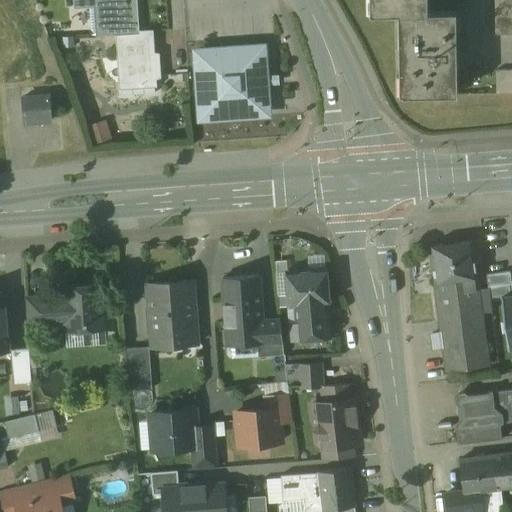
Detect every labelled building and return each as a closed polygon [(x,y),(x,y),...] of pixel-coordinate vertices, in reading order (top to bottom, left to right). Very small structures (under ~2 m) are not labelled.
[(135,0),(74,0),(75,7),(90,6),(101,5),(103,33),(97,34),(96,34),(97,35),(117,34),(138,32),(135,0)] [(427,0),(376,0),(376,15),(404,14),(428,14),(427,0)] [(511,11),(511,0),(494,0),(494,12),(511,11)] [(101,5),(90,6),(91,30),(96,34),(97,34),(103,33),(101,5)] [(511,11),(494,12),(495,35),(511,34),(511,11)] [(428,14),(404,14),(405,46),(400,46),(401,95),(457,94),(456,13),(428,14)] [(152,31),(138,32),(117,34),(120,80),(121,80),(137,79),(137,84),(155,83),(155,82),(155,78),(159,77),(159,63),(154,62),(152,31)] [(262,49),(198,53),(202,117),(266,112),(264,88),(270,88),(269,72),(263,73),(262,49)] [(511,92),(511,70),(495,71),(495,93),(511,92)] [(137,79),(121,80),(122,95),(156,93),(155,83),(137,84),(137,79)] [(50,97),(22,99),(23,124),(44,122),(44,115),(52,115),(50,97)] [(471,241),(431,246),(435,282),(436,282),(476,276),(471,241)] [(327,270),(286,273),(289,305),(297,305),(298,324),(291,324),(292,341),(328,338),(325,303),(330,302),(327,270)] [(489,298),(511,295),(511,285),(510,272),(486,275),(489,298)] [(259,275),(223,278),(227,346),(257,344),(263,343),(262,321),(259,275)] [(478,291),(476,276),(436,282),(440,309),(439,309),(447,371),(488,365),(481,314),(481,313),(478,291)] [(192,281),(148,284),(149,301),(150,301),(154,348),(171,347),(170,338),(194,336),(194,345),(196,345),(192,281)] [(51,298),(53,325),(67,324),(67,327),(84,325),(85,330),(111,328),(110,305),(101,305),(100,287),(65,289),(65,296),(51,298)] [(488,289),(478,291),(481,313),(491,312),(488,289)] [(5,293),(0,293),(0,340),(8,340),(5,293)] [(511,295),(501,297),(509,351),(511,350),(511,295)] [(53,325),(51,298),(26,299),(27,326),(53,325)] [(280,320),(262,321),(263,343),(282,342),(280,320)] [(263,343),(257,344),(258,357),(284,355),(282,342),(263,343)] [(149,347),(125,349),(128,391),(152,389),(149,347)] [(29,349),(11,350),(13,384),(31,383),(30,365),(29,349)] [(39,349),(29,349),(30,365),(40,365),(39,349)] [(320,363),(300,364),(301,389),(322,387),(322,386),(320,363)] [(348,384),(322,386),(322,387),(324,402),(349,399),(348,384)] [(488,393),(468,395),(465,392),(459,392),(456,397),(456,402),(461,405),(462,416),(457,419),(459,438),(456,439),(458,444),(502,438),(501,426),(503,423),(511,421),(511,388),(493,391),(492,390),(488,390),(488,393)] [(289,395),(265,397),(266,409),(278,408),(279,422),(292,421),(289,395)] [(29,396),(6,397),(7,413),(29,411),(29,396)] [(324,402),(318,403),(321,425),(319,425),(314,431),(316,440),(321,445),(323,445),(324,448),(351,445),(359,444),(354,399),(349,399),(324,402)] [(266,409),(236,412),(239,446),(281,442),(279,422),(278,408),(266,409)] [(194,410),(151,414),(153,450),(196,446),(197,446),(196,428),(194,410)] [(34,414),(4,421),(8,439),(39,431),(34,414)] [(215,426),(196,428),(197,446),(196,446),(197,469),(218,468),(215,426)] [(351,445),(324,448),(325,460),(352,458),(351,445)] [(511,452),(460,459),(464,492),(511,486),(511,452)] [(350,469),(318,472),(319,473),(299,474),(281,476),(281,478),(283,503),(305,501),(306,511),(307,511),(315,511),(322,510),(355,506),(350,469)] [(164,495),(164,488),(179,487),(178,471),(151,473),(153,495),(164,495)] [(68,476),(20,488),(23,501),(57,493),(58,496),(72,493),(68,476)] [(225,511),(223,484),(194,486),(195,511),(225,511)] [(164,495),(165,511),(195,511),(194,486),(179,487),(164,488),(164,495)] [(57,493),(23,501),(20,507),(21,511),(62,511),(58,496),(57,493)] [(267,511),(266,496),(249,498),(250,511),(267,511)]
